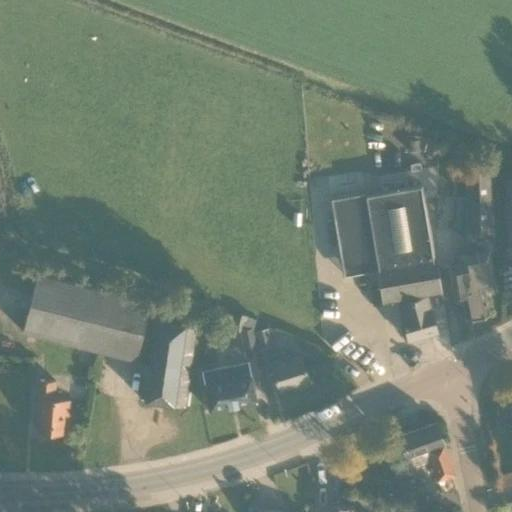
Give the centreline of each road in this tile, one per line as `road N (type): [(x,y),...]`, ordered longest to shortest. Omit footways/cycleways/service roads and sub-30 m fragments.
road 1 (primary): [(452,365),(298,435),(198,468),(98,486),(0,490)]
road 2 (residential): [(479,511),(452,365)]
